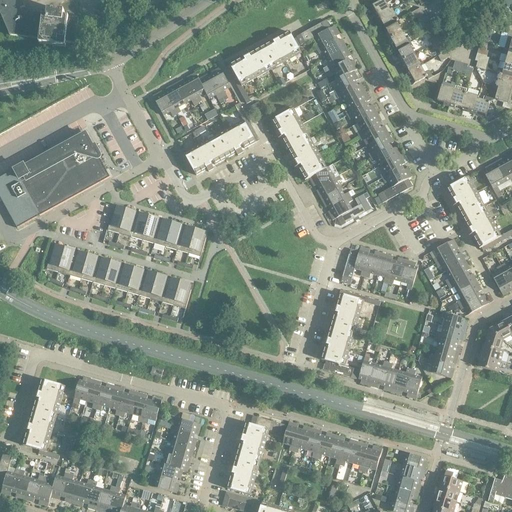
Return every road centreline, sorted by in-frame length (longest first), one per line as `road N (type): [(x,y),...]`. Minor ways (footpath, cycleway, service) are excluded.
road 1 (residential): [(203,511),(227,419),(221,406),(34,356),(14,432),(0,442)]
road 2 (tertiary): [(347,0),(405,110),(476,133)]
road 3 (residential): [(158,159),(10,238),(0,217)]
road 4 (residential): [(476,133),(469,160),(432,178),(414,201),(334,242)]
road 5 (residential): [(158,159),(190,203),(277,161)]
road 6 (residential): [(0,155),(125,95)]
road 7 (residential): [(334,242),(299,362)]
